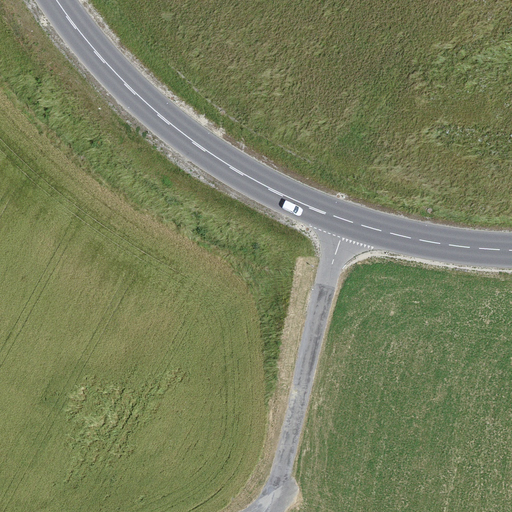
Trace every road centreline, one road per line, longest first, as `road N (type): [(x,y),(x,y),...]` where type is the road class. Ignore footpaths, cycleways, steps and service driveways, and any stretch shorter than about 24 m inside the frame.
road 1 (tertiary): [(511,249),(421,240),(278,192),(171,124),(57,0)]
road 2 (track): [(342,218),(280,511)]
